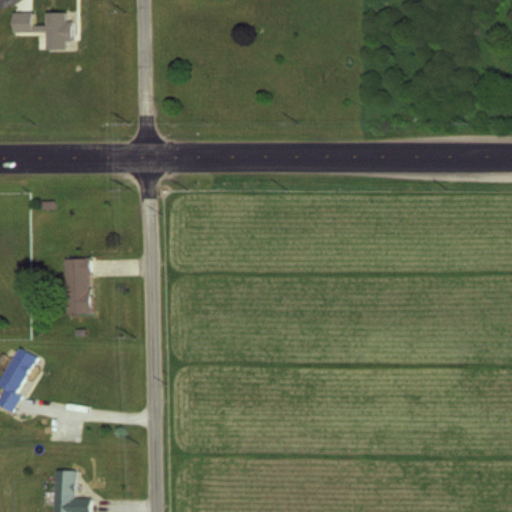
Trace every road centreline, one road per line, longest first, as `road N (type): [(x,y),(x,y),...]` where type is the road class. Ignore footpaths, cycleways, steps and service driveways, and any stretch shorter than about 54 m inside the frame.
road 1 (primary): [(146,155),(511,155)]
road 2 (residential): [(157,511),(146,155)]
road 3 (residential): [(146,155),(145,0)]
road 4 (primary): [(0,156),(146,155)]
